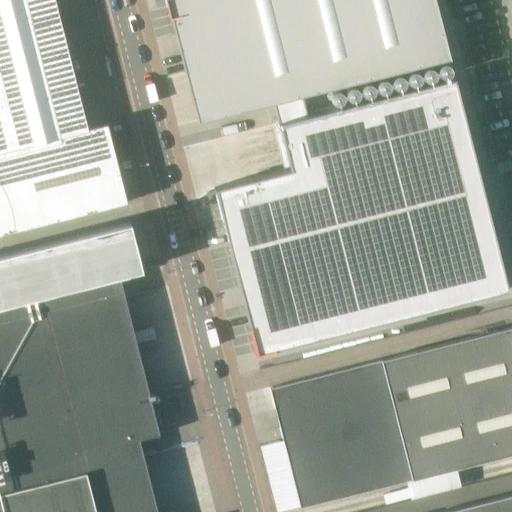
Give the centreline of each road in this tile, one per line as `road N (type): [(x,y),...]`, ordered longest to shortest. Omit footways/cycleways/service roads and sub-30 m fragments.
road 1 (unclassified): [(248,511),(120,0)]
road 2 (unknown): [(218,389),(511,308)]
